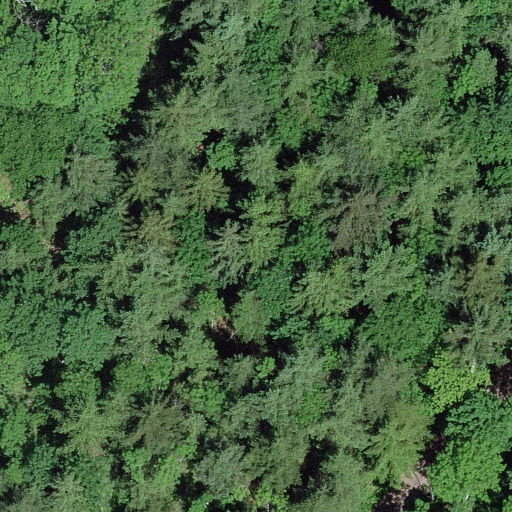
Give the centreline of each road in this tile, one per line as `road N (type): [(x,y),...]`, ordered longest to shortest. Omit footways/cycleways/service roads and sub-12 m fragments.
road 1 (track): [(0,328),(148,144),(214,0)]
road 2 (track): [(382,511),(511,372)]
